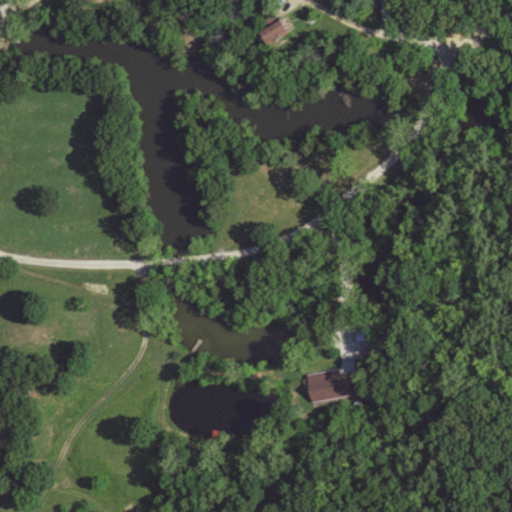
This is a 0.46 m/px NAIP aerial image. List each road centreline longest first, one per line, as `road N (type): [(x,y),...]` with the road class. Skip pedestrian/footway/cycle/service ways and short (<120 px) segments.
road 1 (residential): [(0,34),(14,261),(163,267),(266,250),(322,223)]
road 2 (residential): [(438,38),(435,86),(412,138),(322,223)]
road 3 (residential): [(511,5),(438,38),(381,40)]
